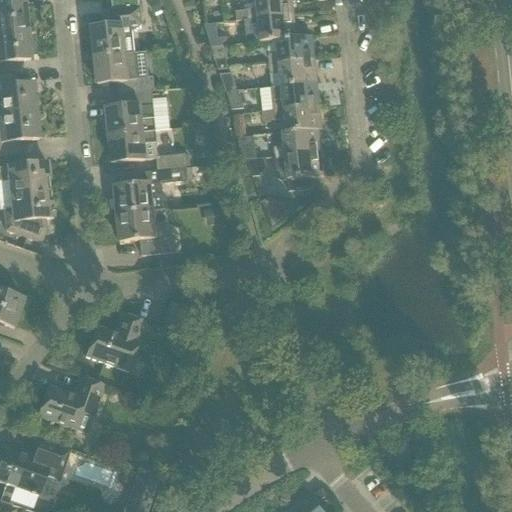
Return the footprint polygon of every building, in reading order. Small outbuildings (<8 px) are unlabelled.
[(0,0),(0,36),(27,34),(24,6),(0,8),(0,0)] [(111,27),(92,29),(94,58),(124,55),(122,39),(127,39),(127,38),(128,38),(131,35),(131,28),(141,26),(140,10),(138,0),(110,0),(112,13),(110,13),(111,27)] [(158,0),(148,4),(152,15),(162,12),(158,0)] [(235,23),(293,17),(291,0),(256,0),(257,11),(234,13),(235,23)] [(293,17),(244,22),(246,46),(275,42),(296,40),(293,17)] [(0,76),(5,76),(3,64),(29,62),(29,57),(34,56),(33,38),(27,39),(27,34),(0,36),(0,76)] [(268,66),(314,62),(312,38),(296,40),(275,42),(277,55),(267,56),(268,66)] [(217,40),(208,41),(211,49),(224,48),(228,47),(227,39),(221,40),(217,40)] [(218,71),(227,70),(224,48),(211,49),(218,71)] [(124,55),(94,58),(97,87),(117,85),(119,97),(124,96),(151,93),(154,93),(152,80),(137,81),(134,54),(124,55)] [(317,85),(314,65),(314,62),(268,66),(269,77),(278,76),(280,89),(317,85)] [(226,94),(238,93),(232,75),(220,77),(226,94)] [(6,88),(5,76),(0,76),(0,108),(1,117),(35,113),(32,85),(6,88)] [(280,89),(271,90),(273,113),(319,108),(317,85),(280,89)] [(120,108),(106,110),(109,138),(155,133),(154,121),(151,93),(124,96),(119,97),(120,108)] [(232,112),(244,111),(238,93),(226,94),(232,112)] [(321,131),(319,108),(273,113),(262,114),(263,124),(283,122),(285,135),(321,131)] [(0,158),(13,157),(12,144),(38,141),(35,113),(1,117),(0,117),(0,158)] [(320,154),(318,132),(321,132),(321,131),(285,135),(281,135),(282,149),(274,149),(275,159),(320,154)] [(155,133),(109,138),(112,166),(131,164),(156,161),(156,159),(158,159),(155,133)] [(254,139),(238,141),(240,159),(256,157),(254,139)] [(274,159),(275,169),(276,169),(277,180),(280,183),(287,182),(288,194),(312,192),(311,180),(323,178),(320,154),(274,159)] [(157,174),(163,173),(187,171),(185,156),(156,159),(157,174)] [(49,192),(46,165),(0,169),(0,183),(7,183),(9,197),(49,192)] [(166,211),(165,200),(162,196),(161,187),(188,184),(187,171),(163,173),(157,174),(141,175),(143,186),(114,189),(117,217),(152,213),(168,212),(168,211),(166,211)] [(40,245),(45,231),(44,221),(52,220),(49,192),(9,197),(10,211),(3,212),(5,233),(40,245)] [(272,230),(295,212),(291,207),(267,201),(262,203),(272,230)] [(207,228),(223,226),(221,210),(205,212),(207,228)] [(152,213),(117,217),(120,245),(140,243),(148,242),(149,257),(177,255),(175,240),(175,233),(162,227),(154,228),(152,213)] [(0,326),(12,330),(22,301),(0,293),(0,326)] [(169,304),(164,316),(194,326),(198,314),(169,304)] [(137,344),(144,324),(121,316),(114,336),(95,329),(85,359),(127,374),(137,344)] [(47,389),(37,419),(56,426),(75,433),(86,436),(92,420),(104,387),(97,385),(79,379),(72,397),(47,389)] [(58,484),(69,452),(33,439),(26,459),(0,450),(0,484),(38,498),(44,479),(58,484)] [(151,481),(155,469),(142,464),(138,476),(151,481)] [(149,506),(157,484),(137,477),(129,498),(149,506)] [(322,491),(313,498),(318,504),(327,497),(322,491)]
